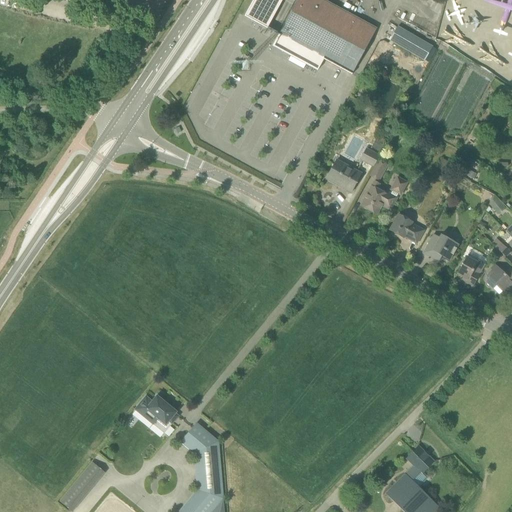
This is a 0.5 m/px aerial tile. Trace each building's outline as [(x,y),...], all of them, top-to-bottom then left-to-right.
[(351,75),(376,29),(322,0),(253,0),(244,17),(267,29),(282,0),(297,0),(278,36),(288,41),(281,52),(316,71),(323,60),(351,75)] [(395,27),(421,36),(424,30),(398,20),(395,27)] [(432,49),(397,28),(389,42),(424,63),(432,49)] [(385,143),(378,139),(376,138),(371,148),(380,152),(385,143)] [(380,156),(366,149),(360,161),(373,168),(380,156)] [(441,159),(436,168),(446,173),(451,164),(441,159)] [(386,165),(378,161),(370,176),(378,180),(386,165)] [(344,189),(351,193),(361,174),(354,170),(353,172),(335,163),(326,180),(339,187),(340,186),(344,188),(344,189)] [(390,211),(397,198),(399,194),(400,195),(407,183),(399,178),(397,179),(391,189),(392,191),(390,194),(386,195),(377,190),(379,184),(374,182),(371,187),(361,206),(377,215),(381,206),(390,211)] [(488,203),(499,214),(506,208),(496,196),(488,203)] [(398,215),(389,231),(403,238),(404,237),(416,244),(424,231),(411,224),(412,223),(398,215)] [(441,256),(449,261),(458,245),(441,235),(439,238),(433,235),(423,254),(433,260),(436,257),(440,259),(441,256)] [(496,239),(492,243),(506,257),(510,252),(496,239)] [(497,249),(491,254),(496,259),(501,253),(497,249)] [(473,286),(479,275),(485,265),(478,261),(477,263),(467,257),(457,274),(464,278),(463,280),(473,286)] [(491,269),(487,274),(485,276),(488,279),(486,282),(493,289),(499,295),(503,291),(509,285),(511,287),(511,285),(511,270),(510,269),(505,275),(495,265),(491,269)] [(146,397),(135,410),(144,417),(148,411),(165,426),(176,413),(157,397),(152,403),(146,397)] [(196,424),(189,432),(202,444),(195,452),(197,453),(200,491),(182,511),(211,511),(223,499),(218,442),(196,424)] [(418,447),(407,459),(414,466),(406,475),(405,474),(386,494),(403,511),(435,511),(439,508),(412,481),(421,473),(422,474),(431,464),(423,456),(425,454),(418,447)] [(91,462),(59,502),(72,511),(73,511),(105,473),(91,462)]
